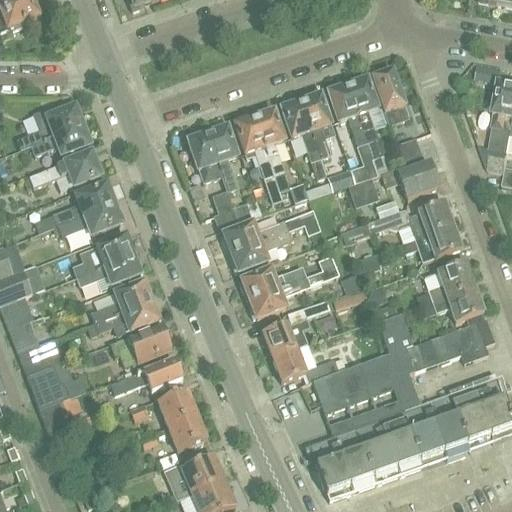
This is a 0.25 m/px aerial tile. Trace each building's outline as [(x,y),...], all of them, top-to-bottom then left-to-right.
[(0,35),(38,21),(38,19),(40,18),(35,5),(33,6),(30,0),(15,0),(3,5),(3,3),(0,3),(0,35)] [(126,0),(133,15),(139,13),(138,10),(164,0),(126,0)] [(511,0),(498,0),(497,5),(506,7),(506,10),(511,11),(511,0)] [(380,79),(373,82),(389,130),(407,123),(403,111),(404,111),(402,105),(405,104),(401,94),(399,94),(392,75),(389,76),(388,73),(379,76),(380,79)] [(356,87),(347,90),(367,148),(373,165),(383,162),(377,144),(367,117),(377,113),(367,84),(365,84),(364,82),(355,85),(356,87)] [(510,139),(511,129),(511,89),(510,90),(511,87),(501,85),(501,88),(499,87),(493,118),(495,118),(492,132),(495,132),(491,154),(479,152),(487,175),(504,178),(510,139)] [(328,97),(338,127),(348,123),(357,151),(364,171),(374,167),(373,165),(367,148),(347,90),(339,93),(338,91),(329,94),(330,96),(328,97)] [(301,106),(320,164),(330,161),(320,133),(330,129),(320,100),(318,100),(317,98),(308,101),(309,104),(301,106)] [(325,179),(320,164),(301,106),(292,109),(291,107),(282,110),(283,112),(281,113),(291,143),(301,139),(316,182),(325,179)] [(21,154),(30,150),(85,129),(81,120),(78,121),(74,111),(48,122),(45,114),(34,119),(40,135),(33,138),(33,137),(17,143),(21,154)] [(290,195),(283,177),(274,149),(284,145),(273,116),(271,116),(271,114),(262,117),(262,120),(254,122),(280,198),(290,195)] [(281,202),(280,198),(254,122),(246,125),(245,123),(236,126),(236,129),(234,129),(245,159),(254,155),(271,205),(281,202)] [(85,129),(30,150),(34,161),(58,152),(61,160),(89,149),(85,139),(88,138),(85,129)] [(222,181),(227,196),(237,193),(227,165),(237,161),(227,132),(225,133),(224,130),(215,133),(216,136),(207,139),(222,181)] [(203,187),(221,181),(222,181),(207,139),(199,142),(198,139),(189,142),(190,145),(188,145),(198,175),(199,174),(203,187)] [(419,152),(397,159),(402,172),(423,165),(419,152)] [(91,157),(29,182),(33,193),(68,179),(74,192),(101,181),(100,179),(104,177),(99,165),(95,167),(91,157)] [(439,192),(429,167),(398,178),(396,174),(381,179),(385,191),(400,186),(407,204),(439,192)] [(511,172),(506,172),(502,194),(511,195),(511,172)] [(340,194),(335,179),(327,182),(332,196),(340,194)] [(379,206),(371,183),(348,191),(356,213),(379,206)] [(58,231),(113,209),(111,204),(114,203),(109,191),(106,192),(105,190),(77,201),(80,210),(54,220),(58,231)] [(227,196),(213,201),(219,219),(214,221),(219,234),(238,228),(227,196)] [(331,211),(339,208),(335,197),(326,200),(331,211)] [(256,206),(233,213),(238,228),(261,220),(256,206)] [(405,213),(366,228),(370,238),(389,231),(399,233),(410,229),(415,244),(452,231),(444,207),(418,217),(419,219),(411,221),(405,213)] [(113,209),(58,231),(62,241),(88,231),(92,239),(120,228),(120,226),(122,225),(118,214),(115,215),(113,209)] [(303,230),(316,224),(312,215),(256,237),(252,227),(223,239),(224,241),(221,242),(225,251),(227,250),(231,258),(287,236),(303,230)] [(316,224),(303,230),(308,241),(321,236),(316,224)] [(452,231),(415,244),(400,249),(403,258),(417,253),(422,267),(435,263),(461,254),(452,231)] [(287,236),(231,258),(234,267),(231,268),(235,276),(237,275),(238,278),(267,266),(263,256),(291,246),(287,236)] [(77,282),(133,260),(130,252),(132,251),(129,242),(126,243),(125,240),(97,252),(97,253),(80,260),(84,268),(73,272),(77,282)] [(0,284),(11,280),(1,254),(0,253),(0,284)] [(360,281),(381,273),(375,259),(355,266),(360,281)] [(100,295),(112,291),(141,279),(140,278),(143,277),(139,267),(136,268),(133,260),(77,282),(80,292),(96,285),(100,295)] [(322,275),(335,270),(331,261),(318,266),(322,275)] [(446,302),(475,292),(466,267),(424,282),(429,294),(427,295),(428,297),(416,301),(420,312),(446,302)] [(305,282),(309,292),(338,280),(335,270),(322,275),(305,282)] [(249,304),(305,282),(302,272),(274,283),(270,274),(241,285),(242,287),(239,288),(243,297),(245,296),(249,304)] [(0,312),(23,303),(32,300),(22,275),(11,280),(0,284),(0,312)] [(341,284),(346,299),(362,292),(357,278),(341,284)] [(282,303),(309,292),(305,282),(249,304),(252,313),(250,314),(253,323),(256,322),(256,324),(285,312),(282,303)] [(94,327),(151,306),(148,298),(150,297),(147,288),(144,289),(143,287),(115,298),(119,308),(91,319),(94,327)] [(446,302),(420,312),(423,322),(450,313),(455,327),(484,317),(475,292),(446,302)] [(345,301),(332,305),(335,312),(336,315),(346,311),(366,305),(363,295),(349,300),(345,301)] [(0,315),(8,336),(28,328),(33,326),(23,303),(0,312),(0,315)] [(272,363),(296,354),(307,349),(302,336),(310,333),(307,324),(330,315),(326,305),(287,320),(290,328),(262,339),(272,363)] [(158,324),(161,323),(157,314),(154,315),(151,306),(94,327),(87,330),(90,340),(113,332),(117,341),(129,336),(129,337),(158,326),(158,324)] [(378,326),(397,320),(392,308),(374,314),(378,326)] [(388,359),(391,358),(403,354),(411,350),(400,319),(376,327),(388,359)] [(485,351),(495,347),(486,324),(451,336),(460,360),(463,368),(475,364),(472,356),(485,351)] [(16,357),(37,349),(28,328),(8,336),(16,357)] [(138,367),(170,355),(169,352),(172,350),(169,342),(165,342),(161,332),(140,340),(139,337),(110,349),(115,362),(133,355),(138,367)] [(451,336),(439,340),(447,364),(460,360),(451,336)] [(447,364),(439,340),(427,345),(435,369),(447,364)] [(435,369),(427,345),(415,349),(423,373),(435,369)] [(25,380),(40,375),(46,372),(37,349),(16,357),(25,380)] [(412,377),(423,373),(415,349),(411,350),(403,354),(412,377)] [(488,359),(485,351),(472,356),(475,364),(488,359)] [(334,364),(304,376),(296,354),(272,363),(282,388),(306,378),(309,387),(312,386),(339,376),(334,364)] [(333,442),(332,443),(350,491),(352,497),(422,472),(420,466),(410,438),(402,417),(420,411),(408,378),(412,377),(403,354),(391,358),(388,359),(346,374),(339,376),(312,386),(321,410),(333,442)] [(341,361),(334,364),(339,376),(346,374),(341,361)] [(47,392),(32,397),(38,414),(72,401),(68,390),(73,388),(65,365),(46,372),(40,375),(47,392)] [(152,396),(182,384),(181,381),(182,378),(180,373),(177,373),(174,365),(110,389),(115,400),(148,387),(152,396)] [(490,441),(511,433),(511,426),(495,378),(471,387),(490,441)] [(467,449),(490,441),(471,387),(447,395),(449,400),(467,449)] [(167,431),(197,420),(196,419),(199,418),(195,407),(192,408),(187,396),(158,408),(167,431)] [(79,399),(72,401),(38,414),(50,444),(102,424),(98,413),(69,425),(67,419),(84,413),(79,399)] [(443,458),(467,449),(449,400),(426,409),(443,458)] [(410,438),(420,466),(443,458),(426,409),(420,411),(402,417),(410,438)] [(149,422),(145,412),(132,417),(136,427),(149,422)] [(197,420),(167,431),(177,455),(193,449),(194,452),(203,448),(202,446),(206,444),(197,420)] [(0,432),(0,437),(3,444),(10,441),(6,430),(0,432)] [(159,448),(155,439),(141,444),(145,454),(159,448)] [(350,491),(332,443),(308,451),(328,506),(352,497),(350,491)] [(77,445),(57,454),(63,466),(82,458),(77,445)] [(14,451),(6,454),(11,466),(18,463),(14,451)] [(176,457),(159,463),(163,473),(179,467),(176,457)] [(192,498),(224,485),(213,460),(181,474),(179,469),(164,476),(168,486),(183,479),(192,498)] [(87,477),(81,462),(63,470),(69,485),(76,482),(87,477)] [(22,473),(15,476),(19,487),(27,484),(22,473)] [(224,485),(192,498),(197,511),(232,511),(235,511),(224,485)] [(30,494),(23,497),(27,508),(35,505),(30,494)] [(106,494),(84,502),(87,511),(93,511),(110,506),(106,494)]
